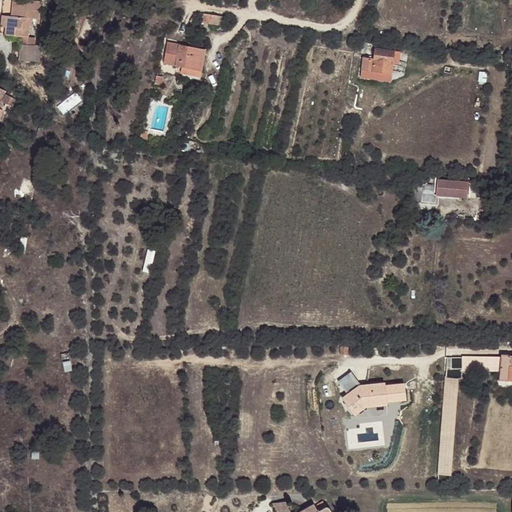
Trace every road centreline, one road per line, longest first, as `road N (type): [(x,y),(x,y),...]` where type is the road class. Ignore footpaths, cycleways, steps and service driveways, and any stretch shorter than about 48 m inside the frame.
road 1 (track): [(223,39),(247,16),(337,29),(356,19),(360,0)]
road 2 (track): [(511,353),(445,352),(358,366)]
